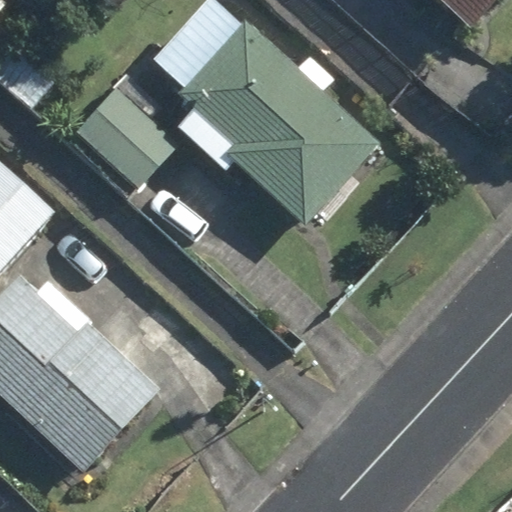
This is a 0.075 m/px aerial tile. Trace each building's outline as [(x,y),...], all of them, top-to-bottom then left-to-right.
[(233,154),(315,228),(390,145),(332,92),(344,78),(322,58),(308,73),(253,23),(251,27),(219,0),(164,61),(195,90),(189,97),(242,144),(233,154)] [(449,0),(478,27),(503,0),(449,0)] [(79,132),(144,191),(185,144),(122,87),(79,132)] [(0,283),(61,213),(0,160),(0,283)] [(0,307),(0,387),(94,474),(170,391),(97,325),(89,334),(28,278),(0,307)]
